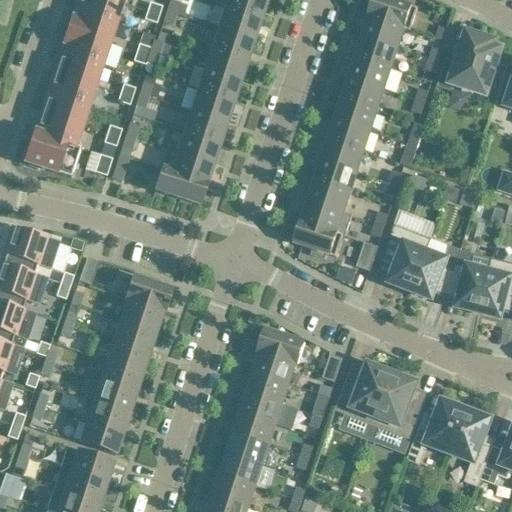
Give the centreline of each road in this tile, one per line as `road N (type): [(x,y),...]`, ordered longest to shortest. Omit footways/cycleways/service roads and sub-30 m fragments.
road 1 (residential): [(320,0),(233,263)]
road 2 (residential): [(233,263),(152,511)]
road 3 (residential): [(0,198),(233,263)]
road 4 (residential): [(233,263),(415,347)]
road 5 (residential): [(0,162),(54,0)]
